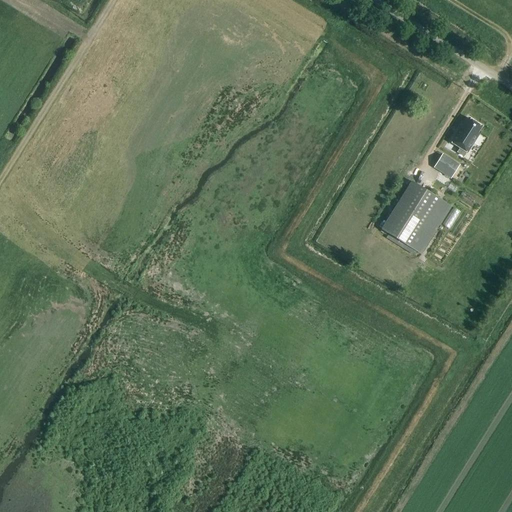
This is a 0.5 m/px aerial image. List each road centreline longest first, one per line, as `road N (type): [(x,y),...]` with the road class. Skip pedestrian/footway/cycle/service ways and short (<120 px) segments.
road 1 (track): [(114,0),(0,185)]
road 2 (track): [(511,333),(400,511)]
road 3 (unclassified): [(511,87),(373,0)]
